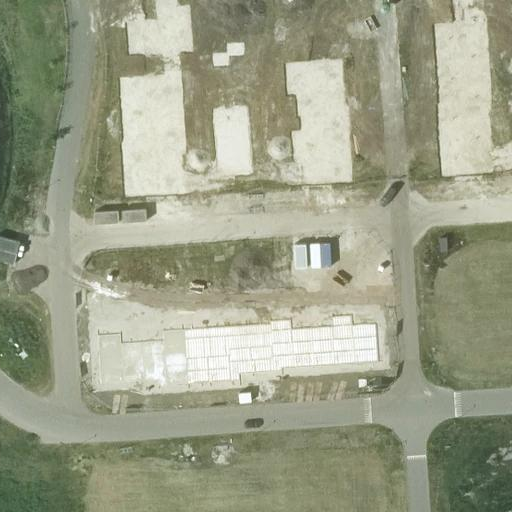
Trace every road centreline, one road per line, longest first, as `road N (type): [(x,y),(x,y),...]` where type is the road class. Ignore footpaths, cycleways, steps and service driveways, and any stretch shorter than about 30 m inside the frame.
road 1 (tertiary): [(412,405),(68,428)]
road 2 (residential): [(56,235),(397,217)]
road 3 (residential): [(56,235),(78,77),(75,0)]
road 4 (residential): [(397,217),(381,0)]
road 5 (residential): [(68,428),(56,235)]
road 6 (residential): [(412,405),(397,217)]
